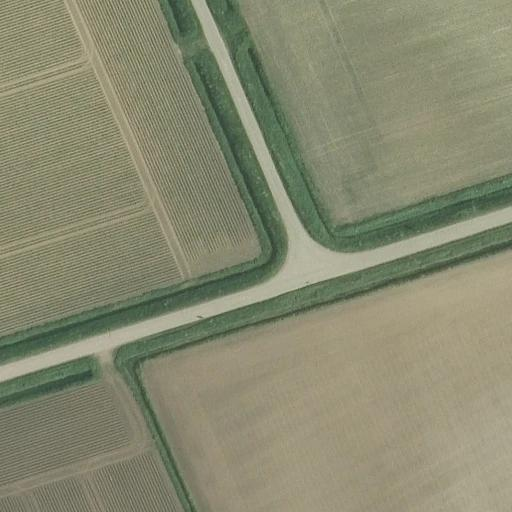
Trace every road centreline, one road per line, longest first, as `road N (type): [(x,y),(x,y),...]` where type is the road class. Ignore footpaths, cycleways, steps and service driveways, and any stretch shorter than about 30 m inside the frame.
road 1 (unclassified): [(0,373),(316,274)]
road 2 (unclassified): [(316,274),(203,0)]
road 3 (unclassified): [(511,214),(316,274)]
